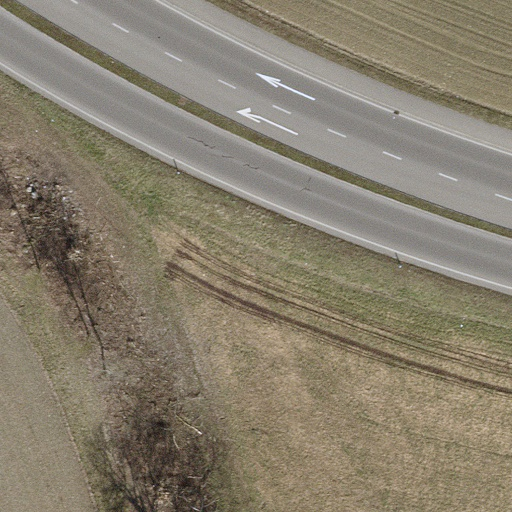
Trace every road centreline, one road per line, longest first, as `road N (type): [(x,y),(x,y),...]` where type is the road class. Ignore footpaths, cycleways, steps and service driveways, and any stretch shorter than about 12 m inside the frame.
road 1 (primary): [(0,38),(100,96),(301,192),(511,265)]
road 2 (primary): [(511,196),(321,127),(73,0)]
